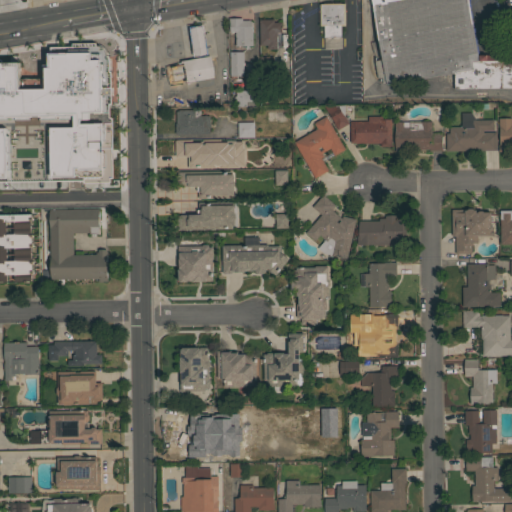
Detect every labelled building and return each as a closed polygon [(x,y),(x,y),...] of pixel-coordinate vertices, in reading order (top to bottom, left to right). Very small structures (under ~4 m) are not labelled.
[(478,58),(471,60),(472,69),(454,73),(385,85),(385,83),(382,82),(381,77),(377,77),(374,60),(381,59),(371,0),(467,0),(477,54),(478,58)] [(320,4),(320,3),(344,2),(345,25),(340,25),(341,37),(324,37),(323,25),(319,25),(319,4),(320,4)] [(229,32),(229,18),(242,18),(242,20),(250,20),(250,21),(252,21),(252,45),(248,45),(248,47),(245,47),(245,46),(235,46),(235,32),(229,32)] [(273,19),(273,22),(281,22),(281,33),(276,33),(277,49),(267,49),(267,45),(259,45),(259,19),(273,19)] [(0,181),(81,180),(81,182),(108,182),(108,177),(111,177),(110,117),(107,117),(107,104),(109,104),(109,71),(107,71),(107,70),(109,69),(109,58),(107,58),(107,55),(105,55),(105,54),(105,52),(103,49),(101,47),(99,46),(96,45),(94,45),(94,42),(70,43),(70,45),(48,45),(48,51),(45,51),(45,66),(43,66),(43,88),(18,88),(18,62),(0,62),(0,181)] [(243,51),(244,78),(230,79),(229,51),(243,51)] [(511,53),(511,87),(454,89),(454,73),(472,69),(471,60),(478,58),(477,54),(511,53)] [(180,61),(210,56),(213,77),(184,83),(180,61)] [(273,65),(259,66),(259,56),(273,56),(273,65)] [(245,90),(245,87),(248,87),(248,90),(254,90),(254,101),(246,101),(246,106),(235,106),(235,90),(245,90)] [(335,104),(344,104),(344,111),(343,112),(344,114),(343,114),(343,116),(344,115),(348,123),(337,129),(333,122),(328,112),(327,112),(323,105),(335,104)] [(175,123),(176,123),(175,111),(178,111),(178,109),(196,109),(196,110),(200,110),(200,115),(209,115),(209,133),(175,133),(175,123)] [(446,133),(449,133),(449,126),(461,126),(461,113),(471,112),(474,118),(474,119),(493,119),(493,132),(496,131),(496,149),(480,150),(480,148),(469,148),(469,150),(446,150),(446,133)] [(344,149),(334,155),(330,148),(321,153),(322,156),(320,157),(328,170),(314,178),(293,141),(316,128),(313,122),(325,115),(344,149)] [(367,120),(367,116),(382,116),(382,118),(391,118),(391,145),(380,145),(380,143),(356,143),(356,142),(350,142),(349,121),(367,120)] [(511,117),(511,146),(507,147),(507,151),(498,151),(498,144),(499,144),(499,127),(498,127),(498,118),(511,117)] [(431,120),(431,132),(441,132),(442,150),(430,150),(430,149),(418,149),(418,150),(395,151),(394,121),(431,120)] [(253,121),(254,137),(237,137),(237,122),(253,121)] [(200,140),(200,154),(201,154),(201,160),(176,161),(176,140),(200,140)] [(226,152),(226,145),(210,146),(211,164),(223,164),(222,152),(226,152)] [(232,155),(232,167),(218,167),(218,155),(232,155)] [(286,170),(286,184),(274,184),(274,170),(286,170)] [(231,171),(231,174),(233,174),(233,180),(235,181),(235,185),(233,186),(233,195),(233,198),(198,198),(198,191),(196,191),(196,186),(189,186),(177,186),(177,171),(231,171)] [(321,214),(312,206),(323,194),(335,205),(331,209),(341,218),(342,216),(355,219),(346,258),(323,253),(317,248),(324,240),(319,235),(314,240),(305,232),(321,214)] [(178,214),(197,214),(197,209),(198,209),(198,202),(231,202),(232,205),(233,205),(233,212),(235,213),(235,217),(234,219),(234,225),(232,225),(232,228),(178,229),(178,214)] [(466,210),(467,208),(473,208),(474,209),(476,209),(476,212),(477,212),(478,210),(482,210),(484,212),(491,211),(491,226),(492,226),(492,235),(477,236),(478,242),(471,242),(471,253),(455,253),(455,235),(451,235),(451,209),(466,210)] [(50,256),(49,256),(49,209),(98,209),(99,233),(89,233),(89,232),(72,233),(73,254),(97,254),(97,249),(106,249),(107,281),(98,281),(98,278),(50,279),(50,256)] [(511,210),(511,243),(500,244),(500,210),(511,210)] [(287,213),(287,228),(275,228),(275,213),(287,213)] [(0,214),(32,214),(32,220),(30,220),(30,234),(33,234),(33,236),(32,236),(32,244),(33,244),(33,246),(31,246),(31,261),(33,261),(33,263),(32,263),(32,271),(33,271),(33,273),(31,273),(31,281),(14,281),(14,274),(6,275),(7,281),(0,281),(0,214)] [(379,220),(379,218),(384,218),(384,215),(396,215),(396,218),(405,218),(406,243),(389,243),(389,244),(375,245),(375,244),(357,244),(357,235),(359,235),(358,220),(379,220)] [(202,244),(207,244),(208,246),(208,247),(212,247),(212,280),(191,281),(191,280),(187,280),(187,281),(179,281),(178,281),(177,246),(202,245),(202,244)] [(267,244),(267,245),(279,245),(280,251),(288,258),(275,275),(266,268),(266,270),(265,270),(263,273),(257,273),(255,271),(255,270),(251,270),(251,269),(249,269),(250,270),(243,271),(243,272),(231,272),(231,273),(222,273),(222,245),(267,244)] [(368,286),(364,286),(364,273),(368,273),(368,263),(395,262),(396,275),(387,275),(387,290),(390,290),(390,306),(383,306),(369,306),(368,286)] [(485,263),(485,265),(494,265),(495,279),(488,279),(488,285),(490,285),(490,292),(499,292),(500,306),(462,306),(462,286),(467,286),(466,263),(485,263)] [(327,279),(329,280),(329,285),(327,287),(322,287),(322,298),(325,298),(325,309),(324,309),(324,317),(322,317),(322,318),(315,318),(316,324),(301,324),(301,317),(296,317),(296,303),(298,303),(297,295),(296,295),(296,289),(291,290),(291,278),(294,278),(294,269),(295,269),(295,267),(303,267),(303,266),(327,265),(327,279)] [(482,338),(480,338),(480,326),(462,327),(462,323),(462,314),(462,310),(479,310),(479,315),(481,315),(487,315),(495,315),(502,314),(502,315),(509,315),(510,339),(511,339),(511,355),(482,355),(482,338)] [(370,333),(370,328),(382,328),(382,314),(397,314),(397,329),(394,329),(394,342),(397,342),(397,357),(371,357),(370,348),(366,348),(366,333),(370,333)] [(303,354),(298,354),(299,362),(302,362),(302,385),(296,385),(296,386),(274,386),(274,385),(266,385),(266,380),(264,380),(263,354),(265,354),(267,352),(282,352),(282,353),(288,353),(287,333),(302,333),(303,354)] [(95,340),(96,354),(101,354),(101,363),(82,363),(83,365),(67,365),(67,359),(72,359),(72,354),(74,354),(74,350),(67,350),(67,355),(57,355),(57,360),(48,360),(47,344),(53,344),(53,341),(95,340)] [(26,341),(26,346),(37,346),(38,359),(38,373),(22,374),(22,373),(14,373),(14,376),(11,376),(11,380),(4,380),(4,370),(3,370),(3,365),(4,365),(3,342),(26,341)] [(179,360),(179,357),(180,357),(180,349),(181,349),(181,347),(208,347),(208,359),(209,361),(209,365),(208,367),(209,379),(210,387),(208,387),(208,388),(204,388),(204,390),(179,391),(179,360)] [(216,350),(230,350),(230,351),(237,351),(237,354),(245,353),(245,355),(247,352),(251,352),(253,354),(255,354),(256,371),(255,371),(256,381),(253,381),(254,385),(245,385),(245,386),(223,387),(223,380),(221,380),(221,377),(217,377),(216,350)] [(492,403),(476,403),(476,404),(470,404),(470,387),(472,387),(472,375),(464,375),(464,359),(477,359),(477,369),(496,369),(496,383),(492,383),(492,403)] [(359,374),(339,375),(338,361),(358,360),(359,374)] [(360,386),(360,378),(367,372),(381,372),(380,365),(397,365),(398,377),(390,377),(391,390),(394,390),(394,406),(372,406),(371,386),(360,386)] [(57,404),(56,395),(55,393),(54,391),(54,389),(55,387),(56,386),(56,371),(94,370),(94,382),(101,382),(101,397),(92,397),(92,396),(87,396),(87,404),(83,404),(57,404)] [(0,406),(8,406),(8,389),(0,389),(0,406)] [(478,410),(478,411),(481,411),(481,417),(478,417),(478,423),(482,423),(482,410),(496,409),(496,424),(495,424),(496,443),(491,443),(491,452),(467,452),(467,450),(465,450),(465,440),(467,440),(467,439),(469,439),(469,434),(468,434),(468,425),(464,425),(464,410),(478,410)] [(87,410),(87,413),(89,414),(89,419),(85,422),(88,422),(88,428),(90,428),(91,427),(95,427),(96,428),(101,428),(101,443),(86,443),(86,442),(79,442),(79,444),(61,444),(61,442),(48,442),(48,440),(43,440),(43,430),(48,430),(48,429),(49,429),(49,420),(47,420),(47,413),(48,413),(48,410),(87,410)] [(373,456),(361,456),(360,439),(371,438),(371,436),(361,436),(360,422),(366,422),(366,412),(380,412),(380,421),(384,421),(384,411),(398,411),(398,427),(390,427),(390,437),(388,437),(388,440),(393,440),(394,455),(373,456)] [(184,442),(181,442),(181,415),(203,415),(203,444),(230,444),(230,460),(184,460),(184,442)] [(492,456),(492,467),(497,467),(497,480),(493,480),(493,488),(510,488),(510,500),(492,501),(492,500),(477,500),(477,501),(472,501),(471,485),(474,485),(474,470),(466,470),(465,457),(492,456)] [(96,457),(96,465),(97,465),(97,470),(98,472),(100,472),(100,489),(80,490),(80,488),(63,489),(63,485),(56,485),(56,472),(63,471),(63,461),(63,457),(96,457)] [(243,463),(244,476),(229,477),(229,463),(243,463)] [(183,496),(182,481),(185,480),(184,468),(197,468),(197,469),(209,469),(209,479),(211,479),(211,489),(213,489),(213,499),(218,499),(218,511),(185,511),(180,511),(180,496),(183,496)] [(404,499),(405,499),(405,509),(397,509),(386,509),(386,511),(370,511),(370,490),(381,490),(381,482),(391,482),(391,468),(406,468),(406,483),(404,483),(404,499)] [(30,476),(31,492),(8,493),(7,477),(30,476)] [(319,484),(319,500),(320,500),(320,506),(303,506),(303,503),(292,504),(292,511),(277,511),(277,498),(286,498),(285,480),(299,480),(299,484),(319,484)] [(352,511),(352,507),(346,507),(346,508),(338,509),(338,511),(324,511),(324,498),(336,497),(336,485),(341,485),(341,480),(356,480),(356,484),(365,484),(365,510),(352,511)] [(273,487),(273,504),(274,504),(274,509),(257,510),(257,506),(251,507),(251,511),(234,511),(234,498),(239,498),(239,485),(253,484),(253,487),(273,487)] [(79,498),(79,503),(90,503),(90,506),(92,510),(91,511),(45,511),(47,511),(47,504),(48,504),(48,500),(52,500),(52,498),(79,498)]
